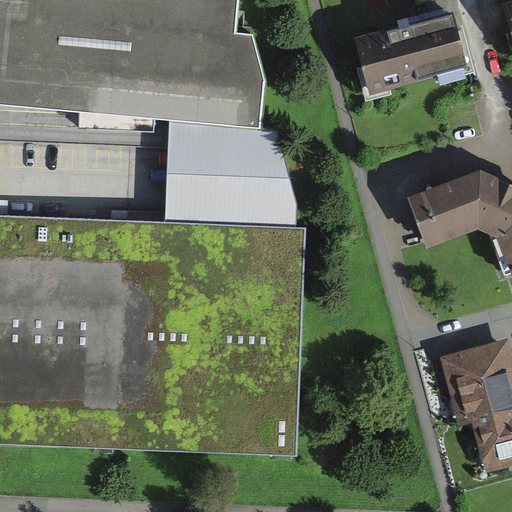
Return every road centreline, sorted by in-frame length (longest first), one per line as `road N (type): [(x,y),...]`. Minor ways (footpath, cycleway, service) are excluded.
road 1 (residential): [(477,337),(408,337),(367,194),(511,138)]
road 2 (residential): [(0,504),(172,511)]
road 3 (residential): [(511,123),(478,0)]
